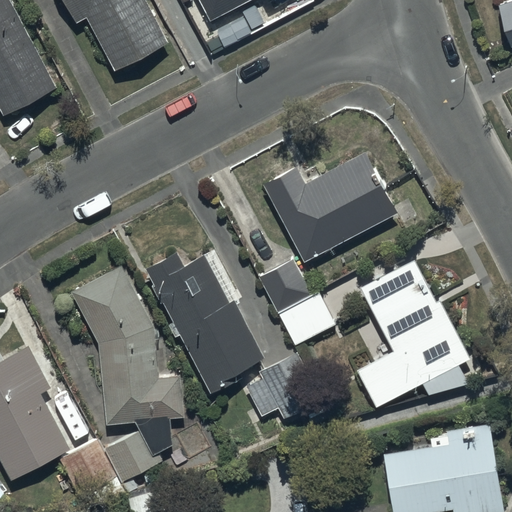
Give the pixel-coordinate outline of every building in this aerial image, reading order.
[(0,0),(0,93),(6,104),(54,77),(14,0),(0,0)] [(151,0),(68,0),(76,14),(86,9),(113,61),(169,33),(151,0)] [(232,0),(203,0),(210,12),(232,0)] [(511,0),(498,0),(511,40),(511,39),(511,0)] [(300,153),(262,173),(304,253),(398,204),(366,142),(318,167),(315,161),(307,166),(300,153)] [(177,242),(144,259),(173,315),(170,317),(176,328),(179,326),(210,383),(242,366),(239,361),(264,348),(262,344),(270,340),(264,329),(256,333),(236,293),(232,296),(205,246),(185,256),(177,242)] [(415,252),(361,279),(392,342),(357,360),(376,399),(469,352),(438,291),(436,292),(415,252)] [(277,305),(309,285),(292,253),(259,271),(277,305)] [(122,256),(73,282),(98,333),(106,415),(136,412),(152,446),(171,437),(169,409),(182,409),(180,368),(164,369),(162,347),(156,347),(155,319),(122,256)] [(309,285),(277,305),(294,338),(336,316),(318,281),(309,285)] [(30,335),(0,350),(0,452),(9,472),(70,441),(42,389),(55,382),(30,335)] [(263,372),(247,380),(262,409),(279,401),(284,411),(322,392),(298,344),(259,364),(263,372)] [(448,434),(384,445),(394,509),(452,500),(453,511),(506,511),(491,416),(447,423),(448,434)] [(105,444),(115,466),(121,476),(155,455),(137,425),(105,444)] [(115,466),(105,444),(97,431),(60,454),(81,487),(115,466)]
